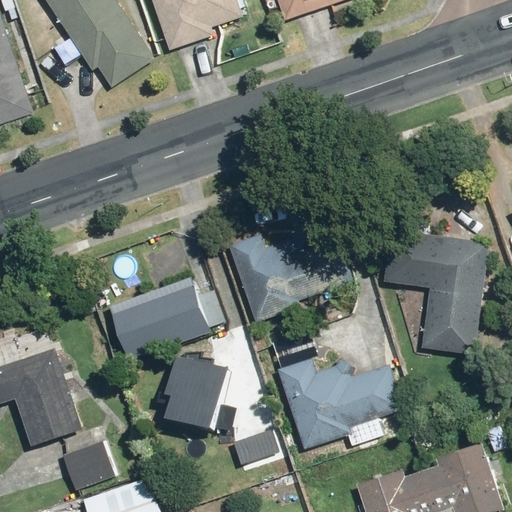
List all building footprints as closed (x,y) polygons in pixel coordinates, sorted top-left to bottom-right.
[(154,57),(116,0),(48,0),(95,72),(99,69),(110,86),(154,57)] [(238,0),(153,0),(170,52),(216,37),(213,28),(244,18),(238,0)] [(278,0),(285,21),(350,0),(278,0)] [(0,9),(0,125),(36,113),(0,9)] [(478,354),(488,239),(391,230),(386,282),(430,286),(424,349),(478,354)] [(265,235),(232,246),(259,322),(303,306),(301,301),(355,282),(340,242),(303,255),(297,237),(269,247),(265,235)] [(217,289),(201,295),(195,276),(113,306),(133,361),(215,332),(213,327),(229,321),(217,289)] [(85,430),(51,328),(0,345),(0,401),(1,405),(20,399),(36,446),(85,430)] [(233,368),(178,355),(169,395),(175,397),(170,419),(218,430),(233,368)] [(313,358),(279,370),(293,412),(292,412),(291,413),(290,413),(290,414),(289,415),(289,416),(289,417),(288,417),(288,418),(288,419),(289,419),(289,420),(289,421),(290,422),(290,423),(291,423),(291,424),(292,424),(293,424),(293,425),(294,425),(295,425),(296,425),(297,425),(297,424),(298,424),(306,448),(350,433),(355,448),(413,428),(391,365),(354,377),(349,360),(318,371),(313,358)] [(281,452),(273,429),(234,443),(242,466),(281,452)] [(104,439),(65,455),(79,490),(118,474),(104,439)] [(405,470),(359,486),(368,511),(505,511),(508,511),(484,443),(437,460),(439,466),(408,477),(405,470)] [(162,511),(151,478),(50,511),(162,511)]
